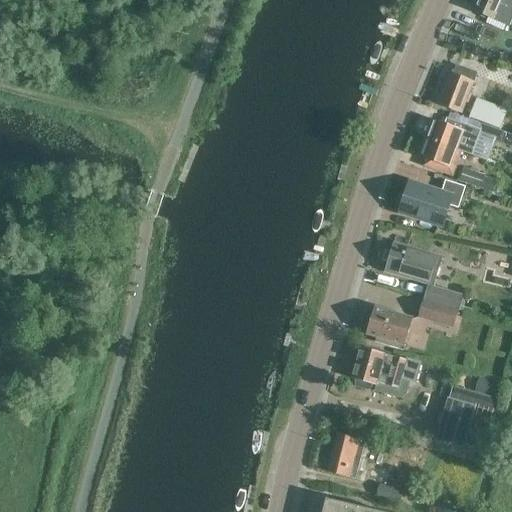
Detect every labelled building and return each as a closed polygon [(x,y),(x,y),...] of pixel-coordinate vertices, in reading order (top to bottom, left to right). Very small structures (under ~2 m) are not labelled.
[(507,28),(511,16),(511,0),(481,0),(491,4),(485,18),(507,28)] [(456,65),(452,75),(449,73),(437,104),(462,114),(474,83),(472,82),(476,72),(456,65)] [(476,98),(468,117),(500,129),(507,110),(476,98)] [(431,120),(424,138),(456,150),(472,156),(477,139),(494,145),(499,129),(449,113),(447,119),(445,125),(431,120)] [(456,150),(424,138),(417,157),(426,160),(424,166),(453,177),(457,166),(451,164),(456,150)] [(480,189),(484,176),(464,169),(459,182),(480,189)] [(441,192),(409,182),(399,213),(441,227),(448,206),(458,209),(465,187),(445,181),(441,192)] [(433,283),(441,257),(409,247),(407,255),(392,250),(385,273),(413,282),(414,277),(433,283)] [(4,267),(0,285),(0,366),(4,368),(10,349),(29,353),(34,331),(16,326),(28,273),(4,267)] [(432,286),(427,302),(458,311),(459,311),(463,296),(432,286)] [(458,311),(427,302),(423,300),(418,317),(453,328),(458,311)] [(374,307),(365,334),(404,345),(412,318),(374,307)] [(415,382),(420,363),(360,347),(351,379),(376,386),(377,383),(398,389),(401,378),(415,382)] [(463,448),(463,446),(465,447),(464,453),(473,456),(479,436),(467,433),(475,407),(449,400),(437,441),(463,448)] [(355,479),(358,470),(363,471),(366,461),(360,460),(365,440),(338,433),(328,473),(355,479)] [(415,462),(420,448),(395,441),(392,455),(415,462)] [(390,463),(388,474),(382,497),(401,503),(408,479),(407,479),(410,468),(390,463)] [(379,511),(326,499),(323,511),(379,511)]
